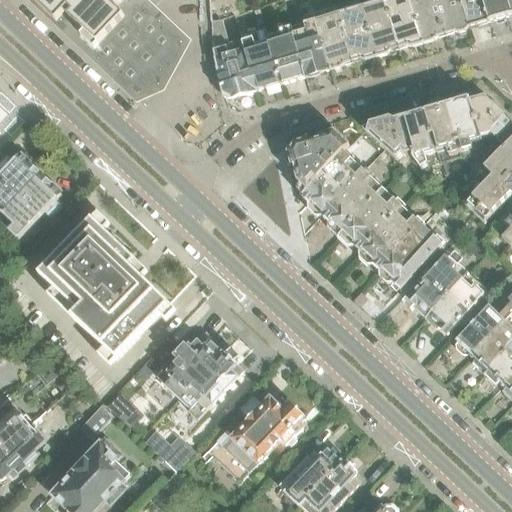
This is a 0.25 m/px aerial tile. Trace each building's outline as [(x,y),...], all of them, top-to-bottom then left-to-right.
[(120,6),(126,0),(31,0),(58,24),(69,12),(73,15),(70,20),(99,48),(126,19),(122,15),(124,10),(120,6)] [(126,0),(120,6),(124,10),(122,15),(126,19),(99,48),(70,20),(57,33),(138,109),(166,96),(193,47),(142,0),(126,0)] [(412,49),(423,46),(409,0),(392,0),(386,2),(401,50),(407,48),(412,49)] [(446,37),(435,0),(409,0),(423,46),(435,43),(439,39),(446,37)] [(467,33),(470,30),(461,0),(435,0),(446,37),(454,34),(459,35),(467,33)] [(489,25),(481,0),(461,0),(470,30),(489,25)] [(481,0),(489,25),(511,17),(511,10),(509,0),(481,0)] [(232,2),(219,5),(223,18),(236,14),(232,2)] [(401,50),(386,2),(364,8),(379,59),(389,56),(392,53),(401,50)] [(366,63),(379,59),(364,8),(339,16),(353,64),(360,62),(366,63)] [(353,64),(339,16),(315,23),(331,72),(334,72),(342,70),(345,66),(353,64)] [(257,94),(244,50),(230,55),(228,48),(230,47),(223,23),(211,23),(212,38),(213,47),(214,53),(218,71),(224,97),(232,101),(257,94)] [(308,79),(331,72),(315,23),(305,26),(306,33),(294,36),(308,79)] [(308,79),(294,36),(292,29),(289,30),(288,27),(278,30),(279,34),(281,33),(283,39),(269,43),(282,87),(298,83),(298,82),(308,79)] [(282,87),(269,43),(256,47),(254,40),(242,44),(244,50),(257,94),(258,94),(266,92),(282,87)] [(483,141),(482,139),(471,104),(471,102),(467,100),(457,103),(455,106),(447,109),(461,155),(473,152),(471,145),(483,141)] [(506,149),(511,142),(511,126),(506,121),(485,100),(471,104),(482,139),(492,136),(506,149)] [(450,159),(461,155),(447,109),(440,111),(437,109),(427,112),(425,115),(438,155),(448,152),(450,159)] [(438,155),(425,115),(422,113),(413,116),(411,120),(402,122),(412,156),(414,162),(423,173),(430,167),(427,159),(438,155)] [(407,158),(412,156),(402,122),(395,124),(392,122),(372,128),(370,133),(363,131),(370,138),(370,137),(397,162),(404,155),(407,158)] [(300,184),(308,192),(345,154),(350,150),(335,135),(321,140),(322,143),(311,146),(310,143),(295,147),(292,145),(287,155),(290,156),(293,169),(295,169),(300,184)] [(475,216),(511,179),(511,142),(506,149),(485,170),(494,178),(466,208),(475,216)] [(345,154),(308,192),(302,197),(303,198),(302,200),(310,207),(309,208),(309,213),(317,220),(322,220),(323,219),(365,173),(345,154)] [(0,220),(43,177),(31,164),(29,166),(21,158),(14,166),(8,160),(0,168),(0,171),(4,175),(0,178),(0,220)] [(385,192),(365,173),(323,219),(329,226),(329,231),(339,241),(385,192)] [(43,177),(0,220),(0,224),(25,248),(12,261),(21,269),(50,239),(42,232),(46,228),(46,227),(52,220),(53,221),(64,210),(56,203),(62,197),(43,177)] [(511,195),(511,179),(475,216),(484,225),(511,195)] [(385,192),(339,241),(349,250),(354,250),(354,249),(361,255),(404,210),(385,192)] [(424,229),(404,210),(361,255),(361,256),(361,261),(368,268),(373,268),(374,268),(381,274),(424,229)] [(162,314),(136,289),(123,276),(136,264),(93,223),(87,229),(48,269),(87,306),(75,320),(117,359),(157,320),(162,314)] [(411,283),(415,287),(428,274),(423,269),(444,248),(424,229),(381,274),(380,275),(380,280),(388,287),(393,287),(394,286),(401,293),(411,283)] [(511,249),(511,248),(511,230),(503,240),(511,249)] [(426,322),(467,279),(470,276),(459,265),(464,260),(455,252),(431,277),(428,274),(415,287),(419,291),(410,301),(417,308),(417,314),(426,322)] [(467,279),(426,322),(435,331),(441,330),(448,337),(462,322),(466,326),(486,305),(482,301),(486,297),(467,279)] [(470,355),(473,358),(511,317),(511,298),(509,301),(511,304),(500,318),(490,309),(458,344),(459,344),(459,345),(457,348),(458,352),(463,357),(468,358),(470,355)] [(485,378),(511,349),(511,317),(473,358),(478,362),(474,367),(485,378)] [(180,401),(221,353),(221,350),(216,345),(213,346),(210,343),(208,346),(202,340),(193,349),(189,346),(177,359),(162,375),(158,380),(157,381),(166,389),(179,402),(180,401)] [(501,384),(504,388),(511,379),(511,349),(485,378),(497,389),(501,384)] [(221,353),(180,401),(181,401),(187,395),(188,394),(198,404),(189,414),(199,423),(223,397),(244,374),(238,368),(239,367),(239,361),(230,353),(224,354),(223,355),(221,353)] [(47,388),(67,371),(59,360),(38,377),(47,388)] [(122,396),(108,410),(117,418),(125,426),(131,431),(145,417),(122,396)] [(299,441),(296,439),(305,429),(299,424),(302,421),(290,410),(278,399),(272,405),(271,404),(236,441),(229,433),(210,453),(241,484),(257,467),(260,469),(276,452),(279,456),(286,449),(289,447),(292,449),(299,441)] [(93,440),(114,418),(103,408),(82,430),(93,440)] [(237,426),(246,417),(238,409),(229,419),(237,426)] [(0,455),(32,426),(17,410),(7,419),(3,415),(0,417),(0,455)] [(32,426),(0,455),(0,482),(3,483),(16,471),(20,476),(40,458),(37,454),(48,443),(32,426)] [(156,434),(146,444),(154,451),(163,441),(156,434)] [(123,486),(132,477),(118,464),(124,457),(122,455),(122,454),(110,442),(109,443),(106,440),(103,444),(102,443),(75,472),(72,470),(53,491),(53,498),(68,511),(99,511),(108,504),(112,507),(128,490),(123,486)] [(163,441),(154,451),(157,453),(165,461),(167,463),(176,453),(163,441)] [(167,463),(178,474),(197,454),(185,444),(176,453),(167,463)] [(285,496),(301,510),(342,465),(329,453),(323,459),(323,458),(321,460),(315,454),(309,461),(309,460),(281,489),(286,494),(285,496)] [(342,465),(301,510),(302,511),(302,510),(303,511),(336,511),(361,486),(355,480),(357,478),(357,472),(348,465),(342,465)] [(188,482),(178,474),(159,495),(155,498),(169,511),(185,511),(196,495),(184,486),(188,482)]
